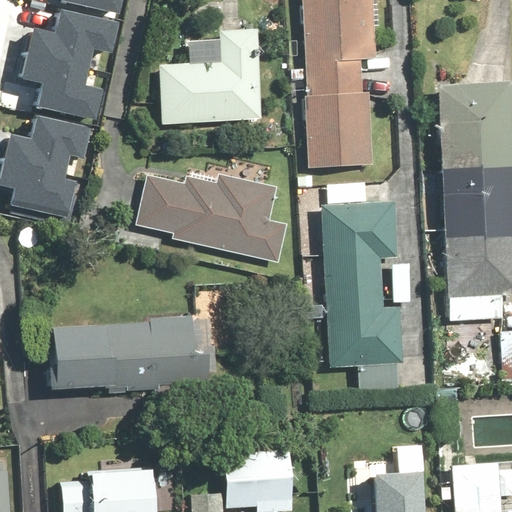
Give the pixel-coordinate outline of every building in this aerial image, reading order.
[(63,0),(112,11),(114,0),(63,0)] [(302,0),(307,171),(372,169),(370,59),(375,59),(374,0),(302,0)] [(45,26),(29,22),(24,47),(85,61),(86,53),(100,57),(103,46),(109,47),(115,19),(50,4),(45,26)] [(191,62),(163,63),(164,124),(265,122),(263,27),(221,28),(221,42),(191,43),(191,62)] [(24,47),(18,73),(34,77),(29,98),(94,113),(100,84),(95,83),(97,72),(83,69),(85,61),(24,47)] [(511,82),(441,88),(450,323),(511,317),(511,82)] [(17,131),(1,127),(0,132),(0,153),(57,166),(58,159),(72,162),(75,151),(81,152),(87,124),(22,109),(17,131)] [(0,153),(0,180),(6,182),(1,203),(66,218),(72,190),(67,188),(69,177),(55,174),(57,166),(0,153)] [(188,182),(150,174),(139,225),(175,233),(173,241),(281,264),(290,223),(273,220),(280,188),(222,176),(221,181),(190,175),(188,182)] [(359,366),(360,388),(401,387),(401,366),(411,366),(410,302),(414,302),(414,265),(406,265),(405,182),(324,183),(327,367),(359,366)] [(229,353),(225,287),(193,290),(195,319),(58,328),(62,394),(218,383),(216,354),(229,353)] [(511,328),(500,329),(502,385),(511,384),(511,328)] [(460,387),(437,388),(438,440),(461,440),(460,387)] [(232,448),(230,492),(192,494),(193,511),(247,511),(248,509),(294,511),(296,451),(232,448)] [(511,511),(511,461),(455,466),(458,511),(511,511)] [(0,462),(0,511),(12,511),(14,471),(6,471),(7,463),(0,462)] [(137,470),(95,471),(95,483),(65,484),(66,511),(168,511),(168,496),(161,496),(160,479),(137,480),(137,470)] [(428,511),(427,471),(373,473),(374,511),(428,511)]
